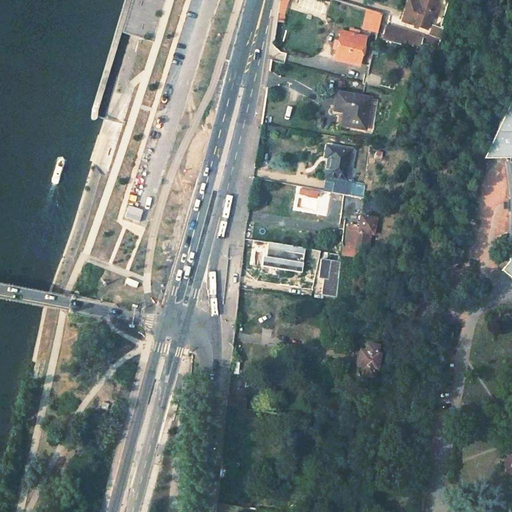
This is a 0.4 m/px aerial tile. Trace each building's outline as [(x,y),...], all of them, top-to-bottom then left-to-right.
[(284,13),(288,1),(285,0),(279,0),(278,13),(284,15),(284,13)] [(420,0),(420,3),(409,0),(408,0),(404,15),(402,22),(429,30),(432,17),(437,19),(440,7),(436,6),(437,0),(420,0)] [(378,32),(383,14),(367,9),(363,29),(378,32)] [(358,65),(364,37),(341,31),(334,59),(358,65)] [(431,68),(441,42),(426,37),(418,64),(431,68)] [(380,88),(382,77),(368,74),(366,84),(380,88)] [(365,129),(370,98),(336,92),(334,105),(344,107),(343,112),(341,125),(365,129)] [(511,96),(483,158),(503,158),(506,173),(507,184),(509,193),(510,214),(509,225),(506,249),(510,249),(510,261),(502,270),(511,278),(511,277),(511,96)] [(346,180),(351,150),(327,146),(324,157),(328,158),(325,176),(346,180)] [(376,218),(361,216),(359,226),(354,225),(354,227),(349,226),(347,237),(349,238),(347,246),(359,248),(359,247),(367,248),(370,233),(373,234),(376,218)] [(252,258),(255,241),(244,239),(242,256),(252,258)] [(339,254),(341,243),(334,242),(332,253),(339,254)] [(335,295),(339,263),(322,261),(320,276),(325,277),(323,294),(335,295)] [(139,283),(127,278),(125,284),(137,288),(139,283)] [(451,297),(456,281),(446,278),(441,294),(451,297)] [(377,369),(379,354),(376,353),(377,346),(365,344),(364,351),(359,350),(356,366),(362,367),(360,375),(373,377),(374,369),(377,369)] [(245,410),(246,399),(227,396),(226,407),(245,410)] [(103,402),(101,407),(107,410),(110,404),(103,402)]
